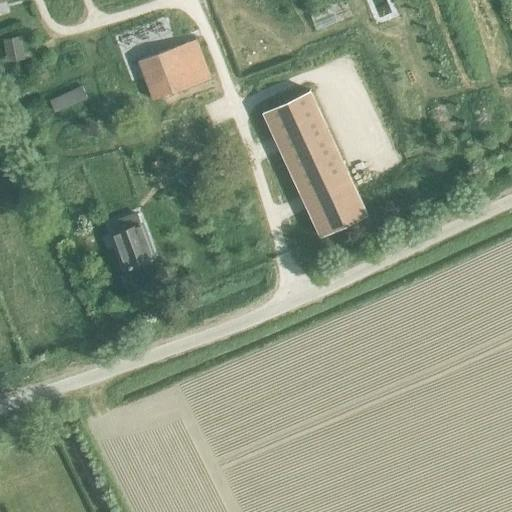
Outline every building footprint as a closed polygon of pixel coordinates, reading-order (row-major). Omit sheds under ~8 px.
[(287,55),(346,35),(398,185),(418,178),(358,4),(241,45),(256,87),(293,74),(287,55)] [(20,36),(2,39),(5,60),(24,57),(20,36)] [(196,39),(139,61),(153,99),(211,77),(196,39)] [(54,111),(86,97),(82,86),(50,100),(54,111)] [(321,236),(360,218),(305,93),(264,111),(321,236)] [(156,166),(155,144),(119,145),(120,167),(156,166)] [(135,213),(109,222),(113,232),(111,232),(124,268),(127,267),(155,257),(142,221),(139,222),(135,213)]
